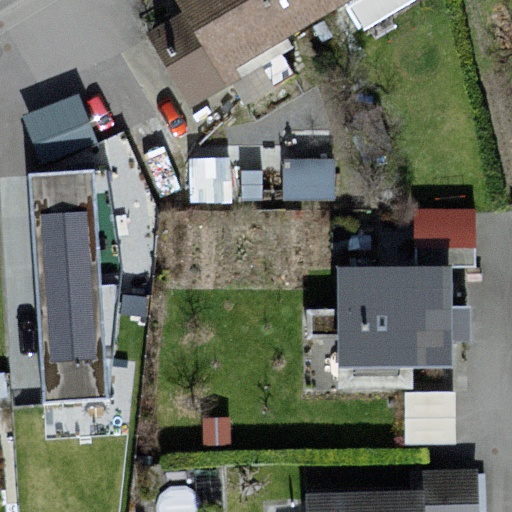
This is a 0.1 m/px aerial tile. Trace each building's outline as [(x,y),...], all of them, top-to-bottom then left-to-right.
[(145,0),(195,82),(330,0),(145,0)] [(38,395),(103,394),(97,96),(33,98),(38,395)] [(429,270),(323,270),(323,371),(429,371),(429,270)] [(410,436),(457,435),(456,383),(409,384),(410,436)] [(407,488),(294,493),(295,511),(465,511),(464,472),(406,475),(407,488)] [(199,511),(201,480),(162,478),(161,511),(199,511)]
